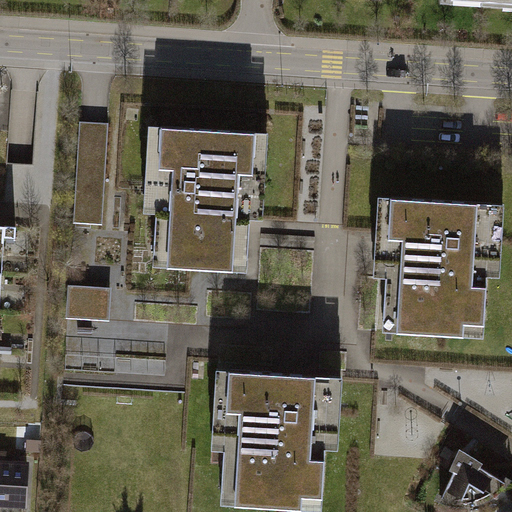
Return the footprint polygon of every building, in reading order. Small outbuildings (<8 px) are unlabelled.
[(265,127),(152,121),(148,203),(157,204),(154,267),(248,272),(251,215),(261,216),(265,127)] [(109,225),(109,122),(79,122),(79,225),(109,225)] [(506,203),(380,196),(375,274),(386,274),(382,332),(484,338),(488,277),(501,278),(506,203)] [(0,396),(12,232),(0,230),(0,396)] [(112,321),(114,286),(70,285),(69,319),(112,321)] [(71,386),(191,387),(192,362),(71,361),(71,386)] [(228,511),(339,511),(343,387),(232,385),(228,511)] [(511,485),(511,484),(451,451),(428,500),(470,507),(488,502),(511,485)] [(26,511),(30,472),(0,468),(0,511),(8,511),(26,511)]
